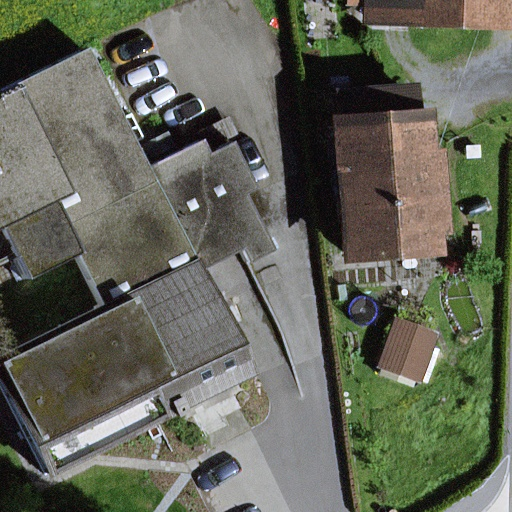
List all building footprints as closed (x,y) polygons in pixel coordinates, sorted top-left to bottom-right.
[(368,0),(368,6),(368,19),(489,22),(489,0),(368,0)] [(242,375),(245,374),(189,264),(234,242),(245,263),(269,251),(242,195),(252,190),(229,142),(205,154),(198,141),(142,169),(140,164),(133,150),(82,49),(0,89),(0,259),(7,256),(12,267),(18,280),(71,253),(98,308),(0,356),(0,390),(42,475),(168,412),(170,417),(179,412),(175,404),(207,388),(240,371),(242,375)] [(423,230),(419,188),(432,187),(430,161),(417,162),(414,122),(404,123),(401,90),(331,96),(343,253),(424,247),(423,230)] [(133,150),(140,164),(173,148),(166,133),(133,150)] [(423,230),(435,229),(432,187),(419,188),(423,230)] [(390,336),(427,349),(433,333),(396,319),(390,336)] [(390,336),(379,366),(415,380),(427,349),(390,336)]
